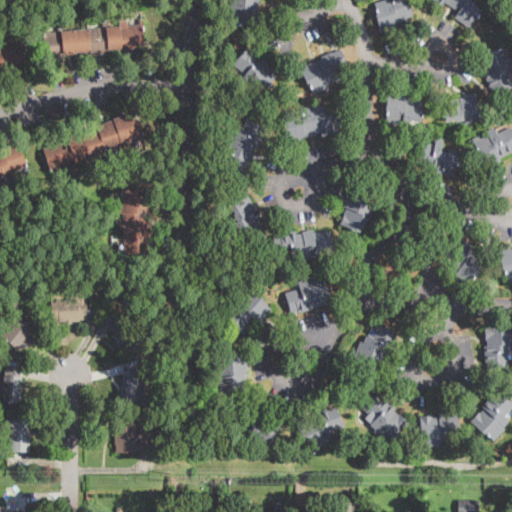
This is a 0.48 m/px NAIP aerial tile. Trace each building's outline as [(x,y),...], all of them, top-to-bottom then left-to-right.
[(260,0),(260,4),(258,4),(257,14),(260,15),(259,28),(231,25),(232,9),(229,8),(229,0),(260,0)] [(392,29),(380,33),(375,15),(378,14),(375,3),(384,0),(409,0),(414,16),(409,18),(409,20),(399,23),(400,26),(393,28),(393,29),(392,29)] [(469,0),(474,3),(473,5),(481,11),(470,28),(454,17),(460,10),(456,7),(455,9),(445,2),(441,8),(429,0),(469,0)] [(142,19),(144,40),(144,45),(139,46),(139,53),(121,55),(121,49),(108,50),(109,54),(91,56),(90,53),(63,56),(64,58),(45,59),(43,32),(90,29),(90,21),(104,20),(104,26),(119,25),(119,21),(127,20),(127,25),(140,24),(139,19),(142,19)] [(20,37),(27,57),(29,61),(23,63),(25,70),(9,77),(7,73),(0,75),(0,45),(6,43),(7,47),(18,43),(16,38),(20,37)] [(505,46),(511,64),(511,73),(509,74),(511,81),(511,87),(494,94),(484,67),(482,68),(478,56),(505,46)] [(250,51),(251,51),(252,50),(266,61),(265,62),(279,73),(267,90),(258,84),(251,80),(248,84),(240,79),(245,73),(234,65),(247,48),(250,51)] [(341,48),(347,64),(340,67),(344,78),(328,84),(330,88),(315,94),(311,84),(307,86),(299,67),(312,62),(312,63),(322,59),(321,56),(341,48)] [(423,102),(420,123),(410,121),(410,122),(402,121),(401,124),(386,122),(387,110),(385,110),(388,91),(401,93),(401,95),(408,96),(407,99),(423,102)] [(476,93),(481,121),(464,124),(463,120),(457,121),(457,119),(447,121),(443,101),(464,98),(463,95),(476,93)] [(318,106),(318,107),(327,106),(328,113),(343,112),(345,132),(337,133),(338,136),(322,137),(321,132),(317,132),(317,135),(305,136),(306,140),(298,141),(298,142),(288,143),(286,113),(301,112),(301,107),(318,106)] [(130,112),(135,125),(138,124),(144,142),(141,143),(140,141),(126,145),(128,150),(120,152),(119,148),(105,152),(106,155),(68,167),(69,171),(51,176),(42,147),(60,141),(62,150),(65,149),(64,145),(68,144),(66,137),(81,132),(82,135),(97,130),(96,126),(113,120),(112,117),(130,112)] [(267,127),(264,133),(265,134),(251,163),(254,165),(245,182),(227,173),(232,164),(229,163),(232,157),(223,153),(236,127),(241,130),(247,117),(267,127)] [(510,126),(511,130),(511,152),(500,158),(502,161),(485,170),(475,151),(477,150),(471,139),(478,135),(480,139),(488,135),(486,132),(495,127),(498,133),(510,126)] [(444,140),(442,152),(449,153),(448,155),(458,157),(455,177),(435,173),(436,168),(420,165),(421,163),(416,162),(420,141),(435,144),(436,138),(444,140)] [(18,142),(29,167),(0,179),(0,153),(2,153),(0,149),(18,141),(18,142)] [(377,202),(366,225),(364,224),(359,232),(340,223),(346,209),(343,207),(346,201),(345,200),(346,198),(350,188),(377,202)] [(143,190),(143,195),(150,195),(151,213),(141,213),(141,217),(144,217),(144,221),(152,220),(152,235),(149,235),(150,254),(124,254),(123,230),(120,230),(119,220),(123,220),(123,214),(116,214),(116,206),(122,206),(121,191),(143,190)] [(254,215),(255,217),(259,215),(266,227),(247,239),(245,235),(235,241),(227,227),(236,222),(232,215),(234,213),(229,205),(248,194),(257,211),(253,213),(254,215)] [(314,229),(314,232),(332,231),(334,252),(324,253),(324,255),(317,256),(318,260),(292,262),(292,259),(290,259),(289,254),(275,256),(273,236),(281,235),(280,232),(296,230),(297,234),(303,234),(303,231),(306,231),(314,229)] [(460,239),(461,240),(463,237),(476,247),(473,252),(477,255),(479,254),(487,260),(469,285),(455,274),(457,271),(450,265),(454,260),(442,251),(455,235),(460,239)] [(511,249),(511,279),(508,280),(506,269),(502,270),(498,251),(511,249),(511,250),(511,249)] [(322,273),(325,283),(326,283),(332,302),(299,312),(291,314),(285,293),(300,289),(298,282),(305,280),(305,279),(322,273)] [(249,288),(272,310),(259,324),(255,320),(242,334),(230,323),(232,321),(223,313),(235,299),(237,301),(249,288)] [(86,291),(87,318),(87,320),(79,320),(80,321),(72,322),(72,325),(65,325),(65,321),(59,321),(51,321),(51,301),(71,301),(70,292),(86,291)] [(18,308),(17,309),(6,300),(12,292),(24,301),(18,308)] [(25,321),(33,328),(17,349),(0,336),(0,320),(9,326),(21,310),(29,316),(25,321)] [(141,342),(127,353),(123,348),(120,350),(115,344),(118,341),(114,336),(116,334),(110,327),(122,318),(141,342)] [(398,332),(395,339),(396,340),(390,355),(387,354),(385,359),(386,360),(381,371),(363,363),(364,361),(354,357),(361,341),(363,342),(367,334),(373,337),(378,324),(398,332)] [(504,326),(504,328),(511,327),(511,353),(507,353),(508,368),(488,369),(487,340),(485,340),(484,327),(504,326)] [(245,367),(246,369),(246,372),(244,372),(245,379),(247,379),(249,390),(220,395),(217,378),(218,378),(217,368),(213,369),(212,363),(224,361),(223,359),(244,355),(246,365),(245,366),(245,367)] [(22,377),(20,404),(0,402),(0,390),(3,390),(5,367),(22,368),(22,377)] [(147,370),(144,395),(152,396),(151,405),(119,401),(120,391),(125,392),(128,368),(147,370)] [(500,391),(511,403),(511,408),(504,417),(509,422),(504,428),(505,430),(494,441),(486,433),(484,435),(470,422),(484,409),(482,407),(493,395),(495,396),(500,391)] [(383,398),(384,397),(397,410),(395,412),(398,415),(399,414),(408,422),(394,436),(394,435),(386,443),(374,431),(375,430),(369,425),(374,420),(363,409),(378,394),(383,398)] [(333,439),(312,450),(307,440),(305,441),(297,425),(335,406),(345,426),(331,433),(333,439)] [(250,410),(251,411),(252,410),(265,417),(265,416),(273,420),(274,419),(285,425),(274,443),(270,440),(264,449),(251,441),(249,444),(241,438),(244,433),(233,426),(245,407),(250,410)] [(456,429),(456,438),(456,441),(440,441),(440,446),(423,446),(423,435),(420,435),(420,416),(438,416),(438,412),(445,412),(445,410),(458,410),(459,429),(456,429)] [(136,437),(140,437),(140,432),(151,433),(150,452),(140,452),(140,448),(135,448),(135,452),(116,452),(116,417),(136,417),(136,437)] [(30,436),(30,452),(9,452),(9,430),(2,430),(2,418),(31,418),(30,436)] [(343,511),(356,511),(356,500),(343,500),(343,511)] [(479,500),(478,511),(458,511),(458,500),(479,500)]
